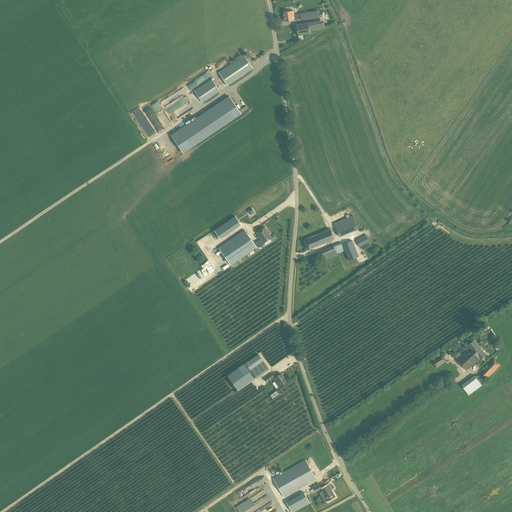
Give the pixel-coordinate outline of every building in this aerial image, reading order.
[(285,21),(295,20),(294,10),(284,12),(285,21)] [(300,14),(301,20),(310,18),(310,19),(321,17),(321,14),(318,15),(317,10),(300,14)] [(310,31),(309,22),(296,24),(299,40),(303,39),(303,35),(311,33),(310,31)] [(243,55),(218,72),(227,86),(253,69),(243,55)] [(219,91),(211,79),(194,90),(202,103),(219,91)] [(172,135),(183,152),(222,126),(222,125),(240,113),(229,97),(172,135)] [(218,237),(239,223),(235,216),(214,230),(218,237)] [(339,236),(358,229),(353,216),(334,223),(339,236)] [(263,242),(271,237),(264,227),(256,232),(261,239),(255,243),(258,248),(260,246),(262,245),(264,244),(263,242)] [(330,229),(328,230),(307,238),(311,248),(334,239),(330,229)] [(253,250),(256,247),(244,230),(218,248),(230,265),(249,252),(253,250)] [(366,235),(356,239),(359,247),(361,247),(370,242),(366,235)] [(358,253),(352,239),(342,243),(348,257),(358,253)] [(337,255),(337,254),(344,251),(341,242),(334,245),(322,250),(326,259),(337,255)] [(474,339),(468,344),(470,347),(469,348),(473,353),(480,347),(474,339)] [(480,347),(473,353),(479,360),(486,354),(480,347)] [(469,348),(462,354),(472,366),(479,360),(473,353),(469,348)] [(268,368),(258,354),(244,364),(243,363),(227,375),(237,390),(255,377),(255,378),(268,368)] [(431,361),(436,368),(446,361),(442,354),(431,361)] [(462,354),(456,358),(466,370),(472,366),(462,354)] [(494,359),(476,378),(483,384),(500,365),(494,359)] [(272,378),(272,379),(278,387),(287,381),(281,373),(275,377),(272,373),(264,379),(266,382),(272,378)] [(461,385),(469,395),(482,385),(474,375),(461,385)] [(305,460),(313,474),(317,472),(315,469),(318,467),(312,457),(305,460)] [(273,478),(284,497),(316,479),(305,460),(284,472),(273,478)] [(320,493),(325,502),(335,497),(333,493),(332,493),(330,490),(333,488),(330,484),(321,490),(322,491),(320,493)] [(310,490),(311,493),(321,488),(319,485),(314,487),(314,488),(310,490)] [(292,511),(293,511),(310,503),(304,492),(286,502),(292,511)]
